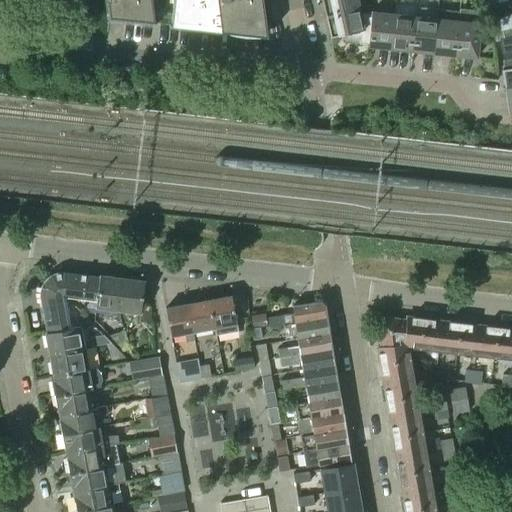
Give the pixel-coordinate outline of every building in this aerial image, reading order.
[(105,0),(108,19),(155,24),(155,22),(154,22),(150,0),(105,0)] [(172,0),(170,24),(169,24),(169,25),(266,35),(261,0),(172,0)] [(321,0),(325,14),(358,7),(357,0),(321,0)] [(359,42),(367,43),(371,13),(360,12),(358,7),(325,14),(329,36),(344,33),(359,35),(359,42)] [(411,50),(432,52),(437,8),(436,8),(435,18),(414,15),(411,50)] [(432,52),(454,54),(458,10),(437,8),(432,52)] [(458,10),(454,54),(476,57),(480,22),(458,20),(459,10),(458,10)] [(367,45),(389,48),(393,13),(371,11),(371,13),(367,43),(367,45)] [(389,48),(411,50),(414,15),(393,13),(389,48)] [(504,87),(511,85),(511,68),(502,70),(504,87)] [(46,279),(59,292),(88,296),(86,310),(94,311),(95,307),(99,275),(98,275),(98,277),(65,273),(64,273),(62,273),(59,273),(56,273),(54,274),(53,274),(51,276),(48,277),(46,279)] [(99,275),(95,307),(117,310),(121,278),(99,275)] [(121,278),(117,310),(139,312),(139,321),(152,322),(148,299),(141,298),(143,281),(121,278)] [(40,293),(40,295),(40,297),(40,299),(46,332),(44,332),(45,333),(79,326),(79,325),(91,323),(88,319),(65,323),(59,292),(46,279),(44,281),(43,282),(42,284),(41,286),(41,287),(40,289),(40,291),(40,293)] [(231,296),(209,300),(214,328),(216,336),(238,331),(237,324),(231,296)] [(209,300),(187,304),(192,332),(214,328),(209,300)] [(292,313),(267,317),(269,326),(282,324),(287,323),(326,316),(324,304),(320,300),(291,306),(292,313)] [(192,332),(187,304),(165,308),(170,336),(184,333),(186,342),(194,340),(192,332)] [(411,346),(418,347),(421,317),(404,315),(404,319),(386,317),(381,323),(409,348),(411,346)] [(296,338),(329,332),(326,316),(287,323),(282,324),(283,328),(283,332),(285,340),(296,338)] [(418,347),(436,349),(440,320),(421,317),(418,347)] [(436,349),(455,351),(458,322),(440,320),(436,349)] [(455,351),(473,353),(476,324),(458,322),(455,351)] [(407,351),(409,348),(381,323),(376,328),(379,346),(376,347),(379,363),(408,359),(407,351)] [(473,353),(492,355),(495,326),(476,324),(473,353)] [(79,326),(45,333),(49,354),(84,347),(79,326)] [(492,355),(510,358),(511,343),(511,327),(495,326),(492,355)] [(287,356),(331,348),(329,332),(296,338),(297,345),(278,349),(279,357),(287,356)] [(84,347),(49,354),(52,375),(88,369),(84,347)] [(287,356),(279,357),(281,366),(300,362),(302,370),(334,364),(331,348),(287,356)] [(162,376),(158,357),(128,361),(131,380),(146,378),(162,376)] [(197,358),(185,361),(189,380),(200,378),(198,366),(197,358)] [(233,360),(235,371),(245,369),(243,358),(233,360)] [(411,377),(408,359),(379,363),(382,382),(411,377)] [(303,377),(281,380),(282,389),(289,388),(304,385),(337,380),(334,364),(302,370),(303,377)] [(208,365),(198,366),(200,378),(210,376),(208,365)] [(53,381),(51,381),(54,395),(91,388),(100,387),(100,385),(101,380),(100,373),(96,369),(96,367),(88,369),(52,375),(53,381)] [(444,379),(452,380),(453,368),(445,367),(444,379)] [(463,381),(471,382),(472,370),(464,369),(463,381)] [(480,371),(472,370),(471,382),(479,383),(480,371)] [(500,385),(508,386),(509,374),(501,373),(500,385)] [(165,395),(162,376),(146,378),(150,398),(165,395)] [(414,395),(411,377),(382,382),(385,400),(414,395)] [(337,380),(304,385),(307,401),(339,396),(337,380)] [(429,385),(430,393),(442,391),(441,383),(429,385)] [(456,388),(458,400),(466,398),(464,387),(456,388)] [(91,388),(54,395),(57,414),(94,407),(91,388)] [(447,390),(450,401),(458,400),(456,388),(447,390)] [(169,414),(165,395),(150,398),(154,417),(169,414)] [(417,414),(414,395),(385,400),(388,419),(417,414)] [(307,401),(294,404),(296,419),(342,412),(339,396),(307,401)] [(458,400),(460,412),(467,410),(466,398),(458,400)] [(450,401),(452,413),(460,412),(458,400),(450,401)] [(432,404),(433,412),(445,410),(444,402),(432,404)] [(94,407),(57,414),(61,433),(98,427),(96,416),(107,414),(105,405),(94,407)] [(433,412),(435,420),(447,417),(445,410),(433,412)] [(342,412),(296,419),(299,435),(345,427),(342,412)] [(172,433),(169,414),(154,417),(158,436),(172,433)] [(420,432),(417,414),(388,419),(391,437),(420,432)] [(98,427),(61,433),(65,452),(109,444),(114,443),(118,443),(116,434),(100,436),(98,427)] [(345,427),(299,435),(302,451),(347,443),(345,427)] [(424,450),(420,432),(391,437),(394,456),(424,450)] [(176,452),(172,433),(158,436),(147,438),(150,457),(156,456),(176,452)] [(438,440),(440,448),(452,446),(450,438),(438,440)] [(109,444),(65,452),(68,472),(105,465),(118,463),(114,443),(109,444)] [(347,443),(302,451),(304,467),(350,459),(347,443)] [(440,448),(441,456),(453,454),(452,446),(440,448)] [(427,469),(424,450),(394,456),(397,474),(427,469)] [(176,452),(156,456),(160,475),(179,471),(176,452)] [(319,469),(323,493),(354,487),(350,463),(319,469)] [(105,465),(68,472),(72,491),(109,484),(105,465)] [(430,487),(427,469),(397,474),(400,493),(430,487)] [(179,471),(160,475),(157,475),(161,495),(183,491),(179,471)] [(292,473),(293,483),(309,480),(307,471),(292,473)] [(445,477),(446,484),(458,482),(457,474),(445,477)] [(446,484),(448,492),(459,490),(458,482),(446,484)] [(109,484),(72,491),(75,511),(112,504),(110,491),(119,490),(117,483),(109,484)] [(323,493),(326,511),(350,511),(358,511),(354,487),(323,493)] [(433,505),(430,487),(400,493),(403,510),(433,505)] [(161,495),(155,496),(158,511),(178,511),(187,511),(183,491),(161,495)] [(296,496),(297,506),(313,503),(311,494),(296,496)] [(242,499),(244,511),(268,507),(266,495),(242,499)] [(218,503),(219,511),(238,511),(244,511),(242,499),(218,503)]
